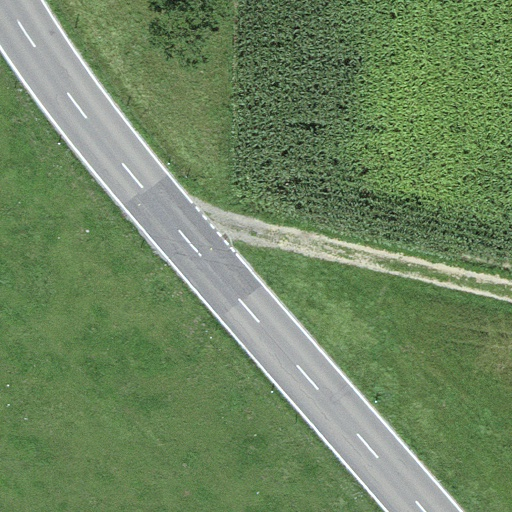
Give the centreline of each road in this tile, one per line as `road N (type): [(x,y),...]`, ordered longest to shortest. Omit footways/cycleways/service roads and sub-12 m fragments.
road 1 (tertiary): [(431,511),(173,222),(42,58),(9,0)]
road 2 (track): [(511,293),(173,222)]
